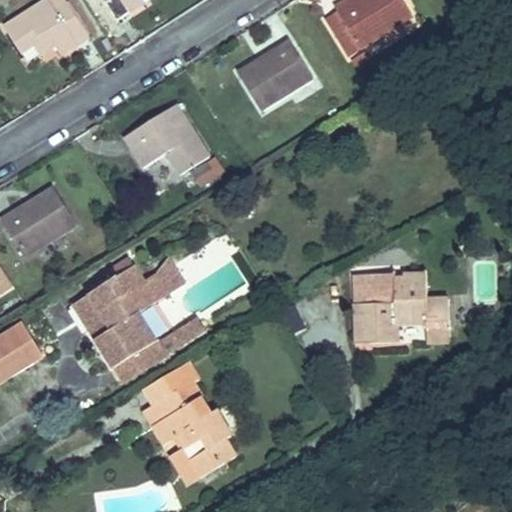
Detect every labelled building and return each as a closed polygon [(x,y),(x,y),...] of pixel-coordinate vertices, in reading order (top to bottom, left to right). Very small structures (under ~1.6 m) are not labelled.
[(56,0),(76,33),(103,16),(99,10),(94,3),(98,0),(56,0)] [(113,1),(112,0),(98,0),(94,3),(99,10),(113,1)] [(348,0),(330,0),(290,25),(315,64),(368,31),(348,0)] [(0,55),(1,54),(4,59),(12,53),(18,63),(21,66),(48,49),(27,15),(14,23),(7,12),(0,16),(0,55)] [(315,64),(290,25),(280,32),(304,71),(315,64)] [(243,50),(191,83),(216,123),(268,90),(243,50)] [(1,54),(0,55),(0,67),(3,72),(18,63),(12,53),(4,59),(1,54)] [(141,191),(170,172),(135,118),(81,151),(102,184),(126,168),(141,191)] [(189,172),(197,189),(225,175),(217,159),(189,172)] [(15,203),(0,213),(0,265),(39,240),(15,203)] [(396,275),(356,276),(357,344),(401,343),(400,328),(427,328),(450,327),(449,300),(428,300),(427,274),(405,275),(405,280),(396,280),(396,275)] [(52,311),(65,331),(70,339),(57,348),(78,382),(113,360),(96,334),(120,319),(97,282),(52,311)] [(295,307),(283,313),(293,334),(305,328),(295,307)] [(450,327),(427,328),(428,342),(450,342),(450,327)] [(70,339),(65,331),(51,339),(57,348),(70,339)] [(123,376),(113,360),(78,382),(88,398),(123,376)] [(147,376),(102,405),(113,421),(133,453),(136,451),(144,462),(141,464),(159,494),(198,469),(187,452),(193,449),(177,425),(172,428),(152,397),(157,393),(147,376)] [(122,460),(133,453),(113,421),(102,427),(122,460)] [(159,494),(141,464),(129,472),(148,501),(159,494)]
